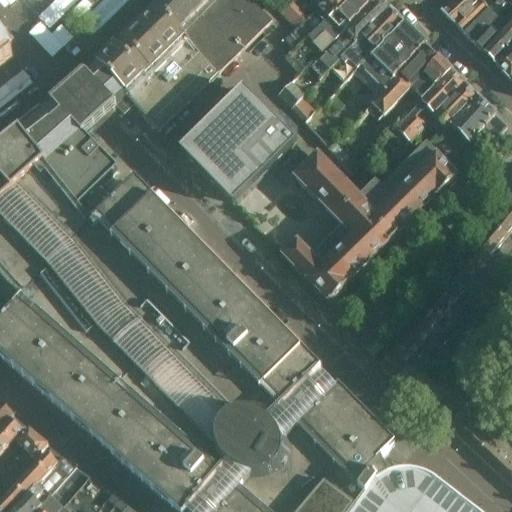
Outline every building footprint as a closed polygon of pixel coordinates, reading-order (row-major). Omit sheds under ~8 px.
[(220,75),(246,50),(271,24),(247,0),(166,0),(155,10),(220,75)] [(300,78),(344,34),(379,1),(377,0),(352,0),(335,15),(316,32),(293,54),(285,63),(300,78)] [(352,0),(334,0),(328,7),(335,15),(352,0)] [(459,0),(442,16),(454,28),(479,6),(472,0),(459,0)] [(511,0),(501,0),(488,14),(465,38),(474,48),(497,22),(493,17),(507,4),(511,8),(511,7),(511,0)] [(390,13),(379,1),(344,34),(354,44),(347,52),(340,44),(312,71),(323,81),(330,74),(351,53),(390,13)] [(324,3),(295,31),(283,44),(293,54),(316,32),(335,15),(328,7),(324,3)] [(488,14),(479,6),(454,28),(465,38),(488,14)] [(120,45),(98,66),(93,71),(108,86),(113,91),(120,98),(124,102),(130,108),(132,106),(159,135),(161,134),(160,133),(167,126),(184,110),(185,110),(186,109),(185,108),(220,75),(155,10),(138,28),(137,28),(121,44),(120,45)] [(403,26),(390,13),(351,53),(330,74),(344,88),(354,77),(403,26)] [(511,26),(502,17),(497,22),(474,48),(485,58),(511,26)] [(415,38),(403,26),(354,77),(366,89),(415,38)] [(511,47),(511,26),(485,58),(494,68),(511,47)] [(427,50),(415,38),(366,89),(379,101),(427,50)] [(0,70),(12,60),(0,44),(0,70)] [(511,87),(511,86),(511,47),(494,68),(511,87)] [(384,119),(394,108),(411,91),(423,78),(438,61),(427,50),(379,101),(372,108),(384,119)] [(411,91),(424,104),(452,75),(438,61),(423,78),(411,91)] [(113,112),(115,110),(124,102),(120,98),(113,91),(108,86),(93,71),(87,77),(74,89),(53,107),(56,110),(81,135),(80,136),(81,136),(80,137),(82,139),(103,121),(113,112)] [(414,141),(433,121),(465,88),(452,75),(424,104),(396,133),(409,145),(410,145),(414,141)] [(291,86),(279,98),(292,112),(305,99),(291,86)] [(433,121),(446,134),(450,130),(478,101),(465,88),(433,121)] [(180,156),(217,194),(233,211),(237,207),(296,149),(292,144),(298,138),(281,120),(274,126),(243,95),(227,110),(211,126),(196,141),(180,156)] [(489,151),(506,132),(507,131),(507,130),(506,129),(505,129),(478,101),(450,130),(468,148),(477,139),(489,151)] [(80,136),(81,135),(56,110),(53,107),(41,118),(40,117),(17,135),(80,213),(98,195),(97,195),(99,193),(117,176),(118,175),(100,157),(83,140),(83,139),(82,139),(80,137),(81,136),(80,136)] [(80,213),(17,135),(16,136),(17,137),(0,150),(0,185),(47,245),(80,213)] [(350,156),(338,145),(330,153),(341,165),(350,156)] [(398,239),(432,205),(435,201),(436,202),(457,182),(425,150),(381,194),(375,187),(367,194),(360,201),(319,160),(316,162),(296,182),(296,183),(337,224),(335,226),(341,233),(312,262),(297,246),(283,260),(307,285),(307,286),(330,308),(350,288),(349,288),(388,249),(388,250),(398,240),(398,239)] [(367,194),(375,187),(376,185),(364,173),(358,179),(356,176),(359,173),(366,165),(358,155),(345,169),(354,178),(353,179),(365,191),(367,194)] [(133,187),(111,209),(110,209),(98,195),(80,213),(47,245),(0,185),(0,223),(30,261),(0,290),(0,296),(11,314),(0,326),(0,362),(3,365),(4,364),(78,429),(163,503),(172,511),(357,511),(361,507),(377,492),(389,482),(381,464),(389,456),(337,404),(336,405),(328,396),(318,406),(307,394),(310,391),(307,388),(308,384),(309,380),(309,376),(309,371),(308,367),(306,363),(303,360),(301,356),(282,337),(277,342),(259,324),(264,319),(231,285),(192,246),(133,187)] [(511,215),(507,211),(492,228),(506,240),(511,233),(511,215)] [(0,290),(30,261),(0,223),(0,290)] [(492,258),(506,240),(492,228),(478,247),(492,258)] [(477,276),(492,258),(478,247),(464,264),(462,263),(460,265),(462,266),(460,269),(457,271),(456,270),(454,272),(456,274),(446,286),(439,295),(453,306),(471,283),(473,281),(477,276)] [(439,295),(424,314),(439,325),(453,306),(439,295)] [(424,314),(410,332),(425,343),(439,325),(424,314)] [(410,332),(394,353),(408,364),(425,343),(410,332)] [(381,370),(413,399),(425,386),(405,368),(408,364),(394,353),(381,370)] [(441,401),(425,386),(413,399),(429,414),(441,401)] [(429,414),(445,428),(457,415),(441,401),(429,414)] [(0,435),(10,425),(14,422),(0,408),(0,435)] [(472,429),(457,415),(445,428),(460,442),(472,429)] [(10,425),(22,436),(26,432),(14,422),(10,425)] [(0,457),(1,459),(22,436),(10,425),(0,435),(0,457)] [(488,444),(472,429),(460,442),(476,457),(488,444)] [(48,450),(29,434),(17,447),(35,464),(48,450)] [(504,459),(488,444),(476,457),(492,472),(504,459)] [(57,468),(63,462),(50,452),(45,457),(47,459),(57,468)] [(45,457),(35,468),(25,479),(37,490),(57,468),(47,459),(45,457)] [(511,481),(511,465),(504,459),(492,472),(508,486),(511,481)] [(15,511),(40,511),(70,481),(77,473),(63,462),(57,468),(37,490),(15,511)] [(62,511),(90,483),(77,473),(41,511),(62,511)] [(25,479),(14,490),(0,505),(0,511),(15,511),(37,490),(25,479)] [(468,511),(435,487),(435,488),(425,484),(421,482),(414,479),(412,479),(400,480),(389,482),(377,492),(361,507),(357,511),(468,511)] [(62,511),(102,511),(103,511),(112,500),(90,483),(62,511)] [(126,511),(112,500),(103,511),(102,511),(126,511)]
